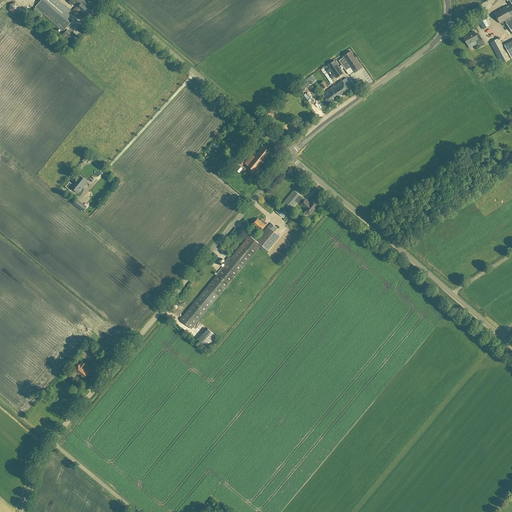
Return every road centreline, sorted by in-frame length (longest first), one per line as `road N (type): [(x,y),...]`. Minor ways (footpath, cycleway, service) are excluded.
road 1 (unclassified): [(19,511),(50,438),(288,155)]
road 2 (unclassified): [(511,345),(288,155)]
road 3 (unclassified): [(288,155),(109,0)]
road 4 (unclassified): [(288,155),(440,34),(446,0)]
road 5 (track): [(511,162),(394,243)]
